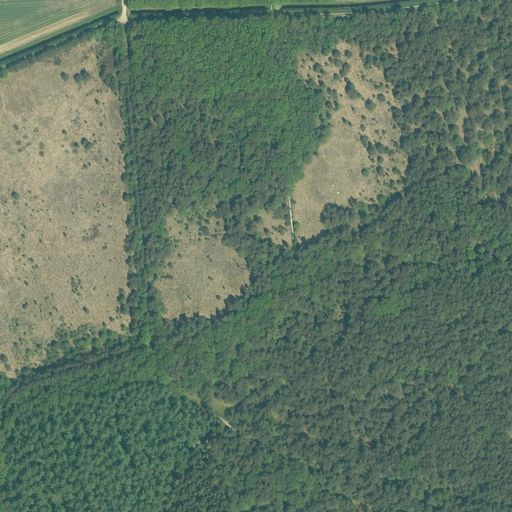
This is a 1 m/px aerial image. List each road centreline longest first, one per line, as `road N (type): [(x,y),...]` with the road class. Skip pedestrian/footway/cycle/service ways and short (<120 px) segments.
road 1 (track): [(511,508),(360,473),(305,470),(159,383),(129,57)]
road 2 (track): [(161,511),(191,445),(219,432),(268,380),(332,345),(399,270),(484,251),(511,274)]
road 3 (track): [(126,22),(356,16),(492,0)]
road 4 (track): [(150,346),(14,390),(4,418),(3,511)]
road 5 (track): [(0,70),(126,22)]
